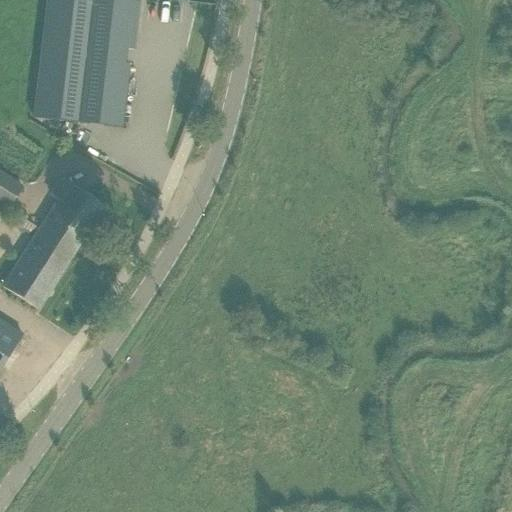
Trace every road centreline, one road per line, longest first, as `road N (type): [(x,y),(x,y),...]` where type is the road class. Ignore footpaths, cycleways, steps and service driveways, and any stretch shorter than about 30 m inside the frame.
road 1 (tertiary): [(0,505),(186,225),(226,117),(250,0)]
road 2 (track): [(483,0),(472,47),(472,120),(491,180),(511,198)]
road 3 (track): [(511,364),(465,412),(442,511)]
